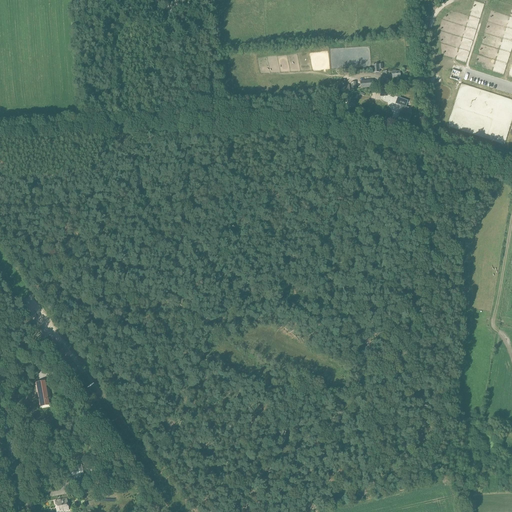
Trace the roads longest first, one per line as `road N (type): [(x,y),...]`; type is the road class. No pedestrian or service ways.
road 1 (tertiary): [(0,131),(233,122),(414,140),(432,132)]
road 2 (track): [(511,357),(492,326),(511,211)]
road 3 (secondary): [(20,511),(0,369)]
road 4 (unclassified): [(432,132),(414,0)]
road 5 (track): [(77,360),(0,254)]
